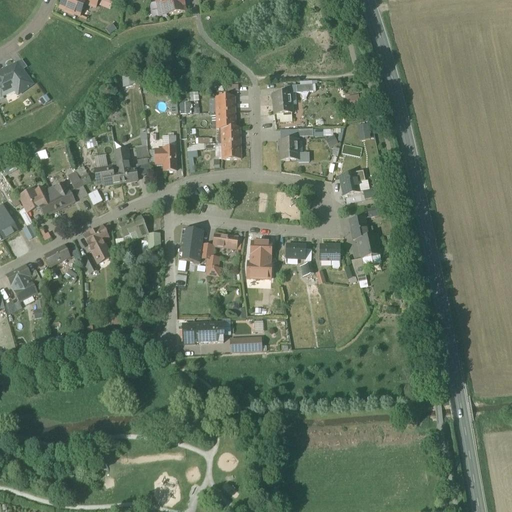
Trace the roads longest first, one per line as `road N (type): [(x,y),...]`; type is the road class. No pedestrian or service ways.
road 1 (tertiary): [(368,0),(420,199),(479,511)]
road 2 (residential): [(0,382),(162,350),(174,336),(170,223)]
road 3 (residential): [(170,223),(340,235),(331,189),(258,176)]
road 4 (residential): [(166,195),(0,275)]
